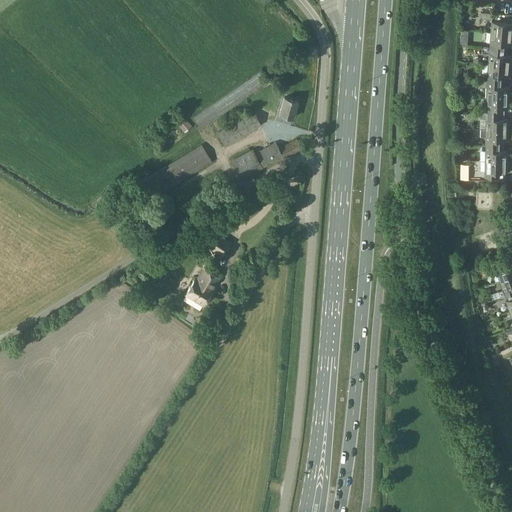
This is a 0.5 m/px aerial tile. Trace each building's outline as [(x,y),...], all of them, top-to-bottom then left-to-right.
[(511,23),(492,21),(491,32),(511,34),(511,23)] [(508,50),(508,44),(511,44),(511,34),(491,32),(490,43),(490,48),(492,48),(504,49),(508,50)] [(488,64),(511,66),(511,55),(504,54),(504,49),(492,48),(490,48),(489,53),(488,64)] [(502,81),(505,81),(506,76),(510,77),(511,66),(488,64),(486,81),(490,81),(502,81)] [(202,128),(269,81),(262,70),(194,117),(202,128)] [(502,81),(490,81),(486,81),(486,97),(487,97),(509,98),(509,86),(505,86),(505,81),(502,81)] [(286,116),(293,117),(298,101),(284,97),(279,114),(280,114),(279,117),(286,119),(286,116)] [(483,113),(489,113),(501,113),(501,108),(509,108),(509,98),(487,97),(486,97),(486,108),(483,107),(483,113)] [(224,144),(261,124),(255,112),(218,132),(224,144)] [(501,118),(501,113),(489,113),(483,113),(483,118),(486,118),(486,129),(509,130),(509,118),(501,118)] [(193,126),(183,116),(176,123),(185,133),(193,126)] [(488,145),(500,145),(500,140),(508,140),(509,130),(486,129),(481,129),(481,136),(486,137),(486,140),(488,140),(488,145)] [(284,158),(285,157),(302,149),(297,138),(279,148),(276,142),(255,153),(253,149),(232,159),(242,178),(283,156),(284,158)] [(153,198),(212,161),(202,145),(142,181),(153,198)] [(500,150),(500,145),(488,145),(482,145),(482,150),(486,150),(485,161),(508,161),(508,151),(500,150)] [(487,177),(499,178),(499,172),(508,172),(508,161),(485,161),(485,172),(487,172),(487,177)] [(205,244),(221,255),(230,242),(214,231),(205,244)] [(499,281),(499,280),(511,275),(511,264),(509,266),(506,257),(493,262),(495,268),(491,269),(495,282),(499,281)] [(186,294),(183,299),(199,310),(203,304),(220,277),(204,268),(198,278),(196,277),(186,294)] [(511,275),(499,280),(499,281),(503,290),(499,292),(501,297),(507,295),(511,292),(511,275)]
